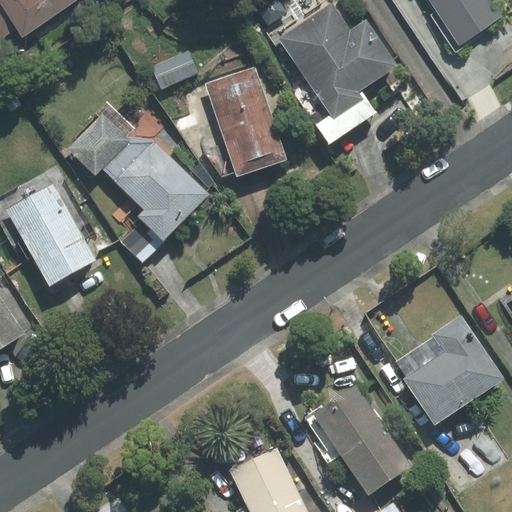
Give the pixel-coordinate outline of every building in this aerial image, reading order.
[(0,0),(0,35),(7,31),(11,38),(68,0),(0,0)] [(423,0),(451,44),(472,31),(497,16),(486,0),(423,0)] [(329,6),(272,42),(323,122),(326,126),(359,105),(354,97),(393,73),(362,24),(347,34),(329,6)] [(154,67),(147,69),(156,92),(193,78),(184,55),(154,67)] [(251,72),(201,88),(230,184),(281,168),(251,72)] [(326,126),(323,122),(307,132),(321,152),(369,120),(359,105),(326,126)] [(97,173),(125,145),(121,141),(99,119),(63,153),(89,180),(97,173)] [(97,173),(108,185),(150,145),(121,141),(125,145),(97,173)] [(150,145),(108,185),(129,206),(140,217),(132,224),(155,247),(204,201),(150,145)] [(48,190),(0,216),(41,293),(90,268),(48,190)] [(0,354),(19,342),(0,311),(0,354)] [(425,366),(396,384),(428,432),(499,385),(456,320),(426,339),(438,357),(425,366)] [(351,390),(307,417),(360,501),(404,474),(351,390)] [(298,511),(272,455),(224,477),(239,511),(298,511)]
